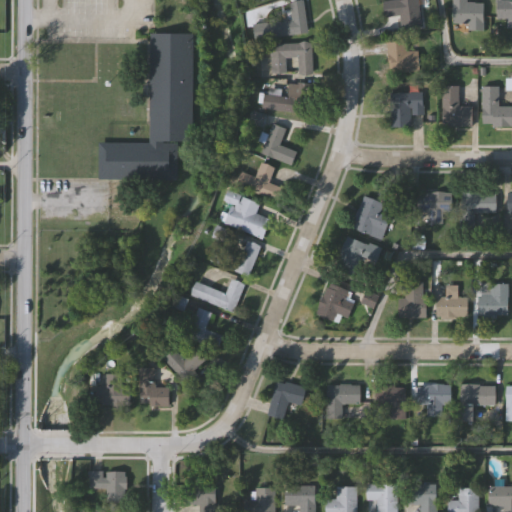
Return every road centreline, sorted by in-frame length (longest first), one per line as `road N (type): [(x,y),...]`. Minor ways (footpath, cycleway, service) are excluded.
road 1 (residential): [(346,0),(353,64),(345,128),(229,413),(193,438),(0,444)]
road 2 (tertiary): [(21,511),(22,0)]
road 3 (residential): [(511,351),(306,351),(263,340)]
road 4 (residential): [(511,160),(337,153)]
